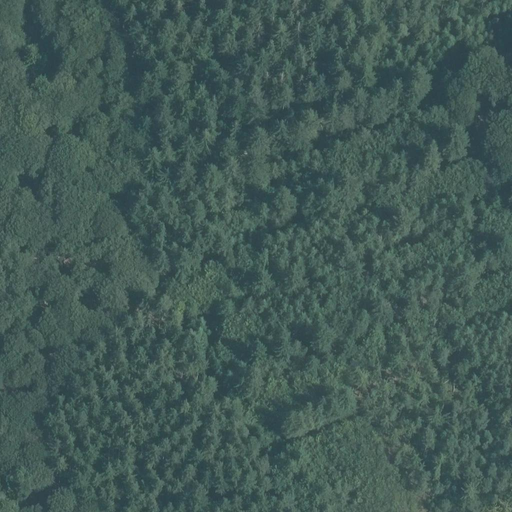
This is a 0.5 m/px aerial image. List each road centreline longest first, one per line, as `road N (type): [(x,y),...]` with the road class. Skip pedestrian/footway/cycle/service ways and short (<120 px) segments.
road 1 (track): [(152,188),(511,59)]
road 2 (track): [(106,205),(285,511)]
road 3 (track): [(106,205),(40,0)]
road 4 (track): [(0,245),(152,188)]
